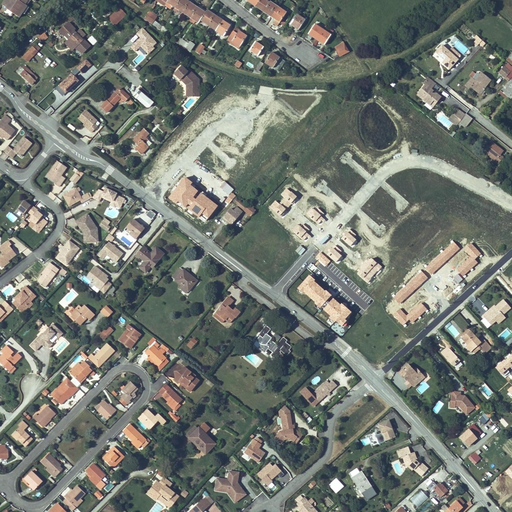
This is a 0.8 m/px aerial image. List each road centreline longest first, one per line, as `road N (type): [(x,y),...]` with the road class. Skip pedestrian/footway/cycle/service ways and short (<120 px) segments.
road 1 (tertiary): [(374,380),(110,169),(57,138)]
road 2 (residential): [(2,485),(21,504),(44,502),(145,396),(139,370),(116,370)]
road 3 (residential): [(374,380),(511,251)]
road 4 (tertiary): [(494,511),(374,380)]
road 5 (track): [(469,0),(377,69),(318,80)]
road 6 (residential): [(374,380),(333,414),(325,455),(270,504)]
road 7 (residential): [(116,370),(2,485)]
road 8 (residential): [(0,282),(59,229),(51,202),(14,177)]
